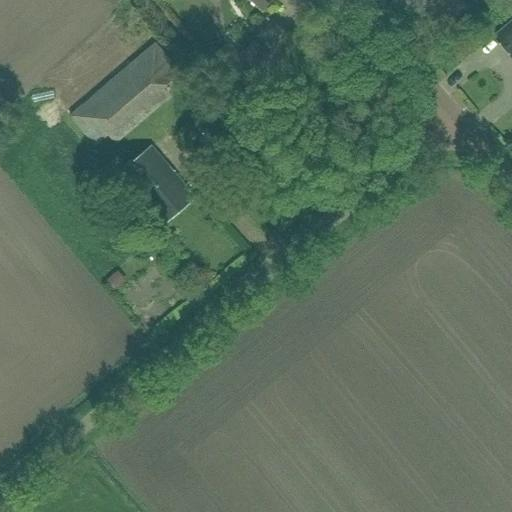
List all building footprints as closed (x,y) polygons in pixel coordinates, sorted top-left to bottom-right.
[(248,0),(262,12),(272,0),(248,0)] [(511,56),(511,19),(494,35),(511,56)] [(163,89),(180,74),(154,43),(68,116),(93,145),(107,135),(115,144),(170,96),(163,89)] [(226,43),(208,60),(207,60),(233,90),(252,73),(236,56),(237,55),(226,43)] [(163,224),(194,197),(150,146),(119,172),(163,224)]
